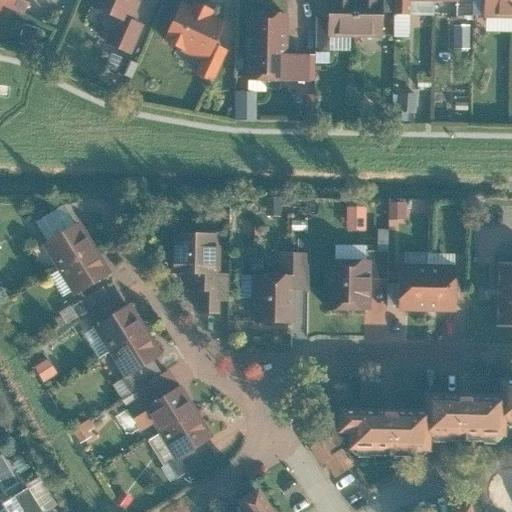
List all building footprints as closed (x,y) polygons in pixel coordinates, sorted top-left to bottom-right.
[(0,0),(0,5),(21,15),(28,0),(0,0)] [(127,19),(136,0),(89,0),(86,7),(114,20),(125,25),(127,19)] [(355,0),(328,0),(329,17),(329,38),(355,39),(355,0)] [(381,0),(355,0),(355,39),(381,39),(382,14),(381,0)] [(393,0),(381,0),(382,14),(393,14),(393,0)] [(409,2),(408,0),(393,0),(393,14),(409,14),(409,2)] [(510,0),(481,0),(482,20),(511,19),(510,0)] [(213,46),(224,22),(181,2),(161,43),(200,62),(206,61),(213,46)] [(287,55),(288,17),(246,15),(244,79),(286,81),(287,55)] [(329,38),(329,17),(315,17),(314,53),(329,54),(329,38)] [(142,25),(127,19),(125,25),(114,20),(102,47),(129,58),(142,25)] [(38,31),(25,26),(19,44),(33,48),(38,31)] [(468,27),(455,27),(455,49),(468,49),(468,27)] [(488,37),(476,37),(476,54),(488,54),(488,37)] [(226,52),(213,46),(206,61),(200,62),(194,75),(211,83),(226,52)] [(314,56),(287,55),(286,81),(313,82),(314,56)] [(135,64),(120,59),(115,73),(130,79),(135,64)] [(255,120),(256,91),(235,90),(235,120),(255,120)] [(416,97),(398,94),(396,111),(414,114),(416,97)] [(389,198),(389,217),(405,218),(405,198),(389,198)] [(366,205),(347,205),(347,229),(366,229),(366,205)] [(89,255),(72,229),(39,249),(56,275),(89,255)] [(167,236),(167,274),(185,273),(186,291),(193,291),(194,314),(225,314),(225,291),(225,273),(216,273),(216,236),(167,236)] [(105,281),(89,255),(56,275),(72,301),(105,281)] [(287,322),(287,290),(304,290),(305,258),(278,257),(278,277),(252,276),(251,322),(287,322)] [(322,312),(363,313),(364,264),(324,263),(322,312)] [(497,330),(511,329),(511,266),(498,266),(497,330)] [(457,312),(457,272),(393,272),(393,312),(457,312)] [(95,328),(110,354),(141,335),(126,309),(95,328)] [(110,354),(126,380),(157,361),(141,335),(110,354)] [(34,365),(42,380),(56,373),(48,357),(34,365)] [(511,384),(503,384),(503,400),(503,420),(511,420),(511,384)] [(145,408),(160,435),(189,418),(174,391),(145,408)] [(503,400),(427,399),(426,415),(426,431),(503,432),(503,420),(503,400)] [(426,431),(426,415),(342,414),(341,425),(353,426),(353,450),(426,451),(426,431)] [(160,435),(176,461),(205,444),(189,418),(160,435)] [(72,428),(79,441),(94,432),(87,419),(72,428)] [(327,458),(335,453),(325,437),(308,448),(314,457),(319,466),(322,463),(328,460),(327,458)] [(322,463),(332,479),(348,469),(350,468),(339,450),(335,453),(327,458),(328,460),(322,463)] [(38,511),(40,511),(26,488),(15,495),(25,511),(38,511)] [(269,511),(259,496),(244,505),(248,511),(269,511)]
